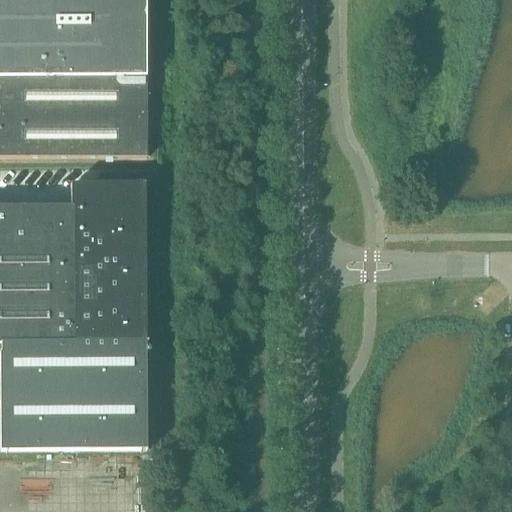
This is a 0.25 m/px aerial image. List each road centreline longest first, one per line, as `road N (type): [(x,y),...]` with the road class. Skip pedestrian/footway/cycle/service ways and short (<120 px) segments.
road 1 (tertiary): [(302,264),(299,0)]
road 2 (tertiary): [(303,511),(302,264)]
road 3 (residential): [(366,268),(511,268)]
